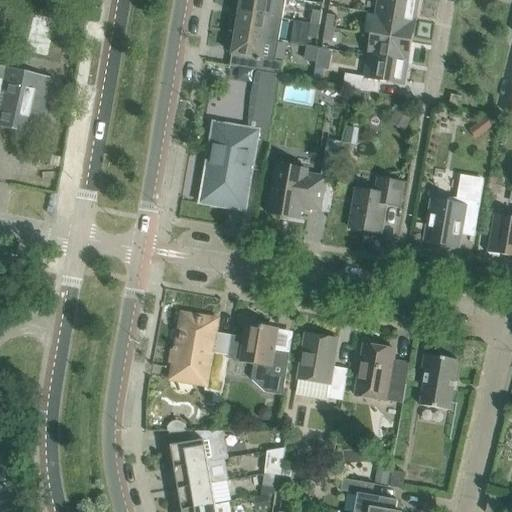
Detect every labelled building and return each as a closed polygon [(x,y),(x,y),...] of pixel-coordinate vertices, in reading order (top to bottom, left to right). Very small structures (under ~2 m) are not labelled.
[(235,0),(235,4),(236,5),(236,4),(240,5),(239,12),(281,19),(284,0),(235,0)] [(377,0),(376,14),(415,21),(418,0),(377,0)] [(311,24),(320,25),(322,12),(313,10),(311,24)] [(230,31),(229,32),(277,40),(281,19),(239,12),(238,19),(234,18),(234,17),(233,17),(230,31)] [(325,27),(334,29),(337,16),(328,14),(325,27)] [(376,14),(372,34),(371,34),(371,35),(411,42),(415,21),(376,14)] [(317,39),(320,25),(311,24),(308,38),(317,39)] [(332,42),(334,29),(325,27),(323,40),(332,42)] [(230,33),(228,47),(229,47),(233,47),(232,55),(234,55),(238,56),(237,67),(236,68),(257,72),(280,76),(282,62),(274,60),(277,40),(229,32),(229,33),(230,33)] [(372,36),(368,56),(408,63),(411,42),(371,35),(370,35),(372,36)] [(404,85),(408,63),(368,56),(365,77),(345,74),(343,87),(351,88),(371,92),(379,93),(381,81),(388,82),(387,84),(389,84),(389,83),(404,85)] [(0,128),(41,138),(54,80),(0,67),(0,128)] [(315,68),(313,81),(322,83),(324,70),(315,68)] [(214,124),(208,164),(201,203),(244,210),(251,170),(263,172),(268,142),(280,76),(257,72),(254,84),(251,95),(250,107),(249,119),(249,130),(214,124)] [(351,88),(349,99),(369,103),(371,92),(351,88)] [(451,95),(449,105),(460,108),(462,97),(451,95)] [(400,105),(391,118),(407,129),(416,116),(400,105)] [(486,115),(477,122),(485,133),(494,126),(486,115)] [(338,163),(341,142),(327,140),(324,161),(338,163)] [(329,213),(335,179),(321,177),(307,174),(308,170),(276,165),(268,214),(299,220),(301,208),(329,213)] [(491,177),(488,192),(499,194),(502,179),(491,177)] [(378,178),(376,192),(357,189),(350,229),(380,234),(385,205),(399,207),(403,183),(378,178)] [(446,203),(433,201),(426,242),(458,247),(461,232),(464,229),(475,231),(480,202),(484,181),(463,178),(459,199),(450,197),(447,200),(446,203)] [(511,256),(511,218),(495,216),(489,252),(511,256)] [(171,364),(173,364),(170,380),(205,386),(205,391),(222,394),(232,336),(216,333),(218,319),(182,313),(176,347),(175,347),(174,348),(174,349),(174,350),(171,351),(169,361),(171,364)] [(245,338),(241,361),(254,364),(251,380),(264,393),(283,396),(290,354),(274,351),(276,342),(278,330),(271,328),(247,324),(245,338)] [(334,367),(338,340),(305,334),(298,379),(329,384),(327,398),(342,401),(348,370),(334,367)] [(410,364),(393,362),(395,350),(364,344),(358,384),(355,396),(403,404),(410,364)] [(422,370),(426,371),(420,406),(450,411),(459,360),(425,355),(422,370)] [(291,427),(296,423),(297,417),(292,412),(286,412),(281,416),(281,422),(285,427),(291,427)] [(186,432),(186,427),(185,425),(184,424),(182,422),(180,421),(178,421),(176,421),(174,421),(172,422),(171,422),(169,424),(168,425),(167,427),(167,432),(169,432),(186,432)] [(186,432),(169,432),(171,446),(172,452),(169,452),(172,468),(172,469),(175,468),(207,462),(224,459),(228,458),(224,432),(186,432)] [(264,474),(275,475),(282,476),(286,449),(267,452),(264,474)] [(175,489),(175,490),(211,483),(207,462),(175,468),(177,481),(175,482),(176,489),(175,489)] [(405,473),(393,471),(390,487),(403,489),(405,473)] [(377,472),(375,483),(387,485),(389,474),(377,472)] [(273,487),(275,475),(264,474),(263,486),(273,487)] [(358,494),(354,511),(398,511),(396,511),(398,501),(372,496),(374,484),(343,479),(340,491),(358,494)] [(179,510),(179,511),(215,505),(211,483),(175,490),(177,490),(178,497),(179,497),(182,510),(179,510)] [(486,511),(502,511),(506,496),(491,492),(486,511)] [(256,510),(270,507),(268,494),(253,497),(256,510)]
